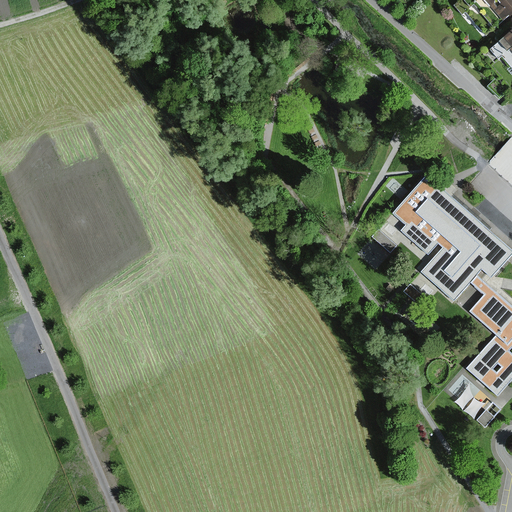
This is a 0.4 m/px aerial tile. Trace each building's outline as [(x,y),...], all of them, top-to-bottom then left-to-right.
[(511,11),(511,0),(500,0),(493,7),(503,20),(511,11)] [(511,55),(511,29),(499,41),(511,55)] [(511,136),(490,161),(503,173),(509,167),(506,164),(511,159),(511,160),(511,136)] [(457,295),(499,332),(469,366),(503,396),(511,385),(511,299),(489,279),(511,252),(511,248),(439,185),(418,208),(412,202),(390,226),(425,256),(437,243),(443,249),(422,272),(453,299),(457,295)] [(500,408),(468,388),(458,404),(490,425),(500,408)]
